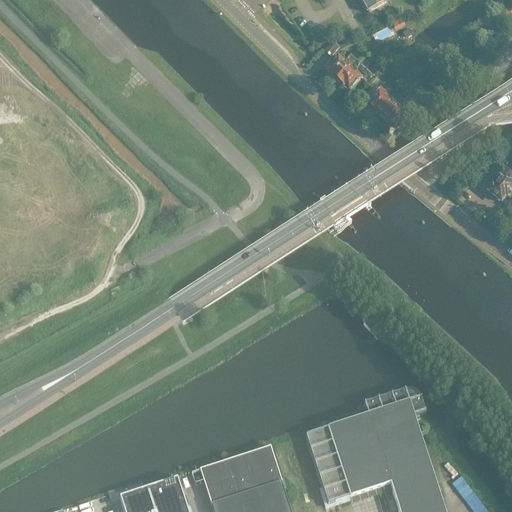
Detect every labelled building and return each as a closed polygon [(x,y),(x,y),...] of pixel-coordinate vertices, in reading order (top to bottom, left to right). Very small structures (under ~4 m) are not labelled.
[(361,0),(369,14),(387,4),(385,0),(361,0)] [(328,53),(332,57),(339,50),(335,46),(328,53)] [(336,82),(338,82),(351,69),(340,59),(327,72),(329,74),(328,74),(329,75),(330,74),(332,75),(331,76),(331,77),(332,76),(332,77),(333,79),(336,82)] [(351,69),(338,82),(339,83),(339,85),(342,88),(345,88),(345,89),(346,90),(347,89),(348,90),(347,91),(348,92),(348,91),(350,93),(362,80),(362,79),(351,69)] [(368,74),(362,79),(362,80),(366,83),(363,85),(368,89),(375,82),(370,78),(371,77),(368,74)] [(379,118),(383,118),(395,102),(382,92),(381,91),(381,92),(369,107),(371,108),(370,109),(371,110),(372,109),(373,110),(373,111),(374,111),(376,112),(376,115),(379,118)] [(395,102),(383,118),(384,121),(387,124),(390,123),(392,125),(391,126),(392,126),(393,125),(394,126),(394,127),(394,128),(395,127),(396,128),(409,113),(408,112),(395,102)] [(416,103),(408,112),(409,113),(414,117),(421,108),(416,103)] [(505,169),(499,165),(492,175),(499,181),(490,193),(496,198),(496,200),(499,203),(501,202),(502,203),(511,190),(511,177),(504,171),(505,169)] [(377,325),(370,318),(363,325),(370,332),(377,325)] [(363,407),(367,419),(306,439),(328,508),(390,488),(397,511),(443,511),(413,420),(425,416),(421,402),(419,398),(416,395),(413,394),(409,393),(406,393),(363,407)] [(213,511),(289,511),(270,451),(201,473),(213,511)] [(120,500),(124,511),(186,511),(177,482),(120,500)]
